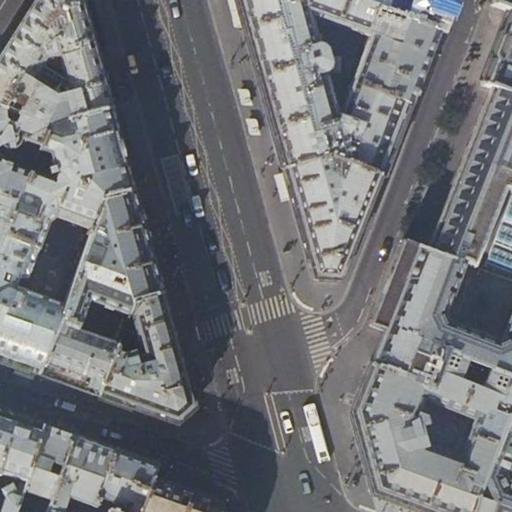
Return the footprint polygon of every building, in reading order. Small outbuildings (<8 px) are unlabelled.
[(80,0),(35,0),(14,33),(0,55),(0,110),(47,128),(110,110),(90,38),(80,0)] [(426,68),(439,33),(345,0),(236,0),(249,48),(252,56),(272,131),(283,171),(327,159),(379,177),(384,178),(398,141),(426,68)] [(345,0),(439,33),(446,15),(451,0),(345,0)] [(511,0),(492,0),(491,4),(509,11),(511,11),(511,0)] [(480,84),(490,88),(511,96),(511,11),(509,11),(495,47),(480,84)] [(447,197),(425,251),(511,284),(511,96),(490,88),(471,135),(447,197)] [(0,199),(17,206),(47,128),(0,110),(0,199)] [(124,160),(110,110),(47,128),(17,206),(4,242),(35,253),(35,255),(36,256),(48,225),(55,219),(92,233),(104,201),(133,193),(124,160)] [(358,229),(379,177),(327,159),(283,171),(297,220),(313,279),(339,280),(358,229)] [(67,386),(97,396),(116,347),(76,333),(87,304),(127,318),(133,304),(161,295),(133,193),(104,201),(92,233),(73,280),(67,297),(63,308),(37,375),(67,386)] [(0,251),(4,242),(17,206),(0,199),(0,251)] [(35,255),(35,253),(4,242),(0,251),(0,361),(5,364),(37,375),(63,308),(14,288),(18,281),(22,279),(27,280),(36,256),(35,255)] [(376,349),(369,366),(430,389),(445,353),(465,361),(489,370),(508,377),(511,378),(511,284),(425,251),(401,242),(369,325),(383,331),(376,349)] [(67,297),(73,280),(65,278),(59,294),(67,297)] [(176,351),(161,295),(133,304),(127,318),(116,347),(97,396),(125,406),(175,424),(192,409),(176,351)] [(350,414),(362,457),(372,494),(420,511),(470,511),(508,409),(501,406),(497,416),(489,413),(493,404),(498,405),(508,377),(489,370),(482,390),(458,381),(465,361),(445,353),(430,389),(369,366),(359,391),(350,414)] [(511,378),(508,377),(498,405),(501,406),(508,409),(511,399),(511,378)] [(511,511),(511,399),(508,409),(470,511),(511,511)] [(0,511),(16,511),(43,426),(7,414),(0,411),(0,511)] [(108,511),(109,511),(96,508),(94,511),(62,511),(67,499),(96,507),(114,451),(97,445),(67,434),(43,426),(16,511),(108,511)] [(131,457),(114,451),(96,507),(96,508),(109,511),(111,511),(140,511),(152,478),(154,479),(158,466),(131,457)] [(108,511),(222,511),(220,503),(182,489),(154,479),(152,478),(140,511),(111,511),(109,511),(108,511)]
